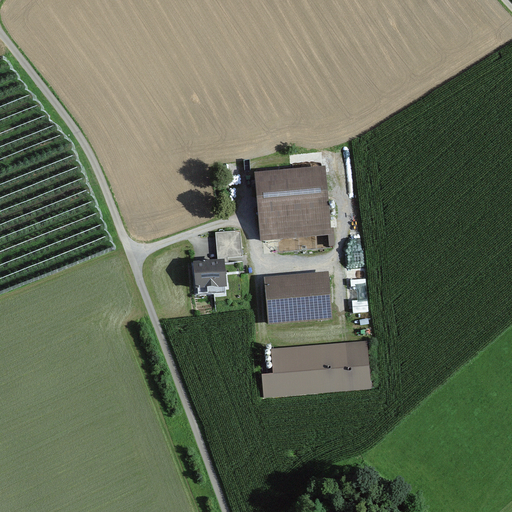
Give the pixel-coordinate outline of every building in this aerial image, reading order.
[(332,178),(258,183),(261,240),(336,235),(332,178)] [(233,264),(199,266),(200,291),(235,289),(233,264)] [(334,280),(269,287),(272,322),(338,316),(334,280)] [(369,301),(353,301),(353,314),(370,313),(369,301)] [(366,344),(273,352),(275,378),(264,379),(266,398),(370,389),(366,344)]
